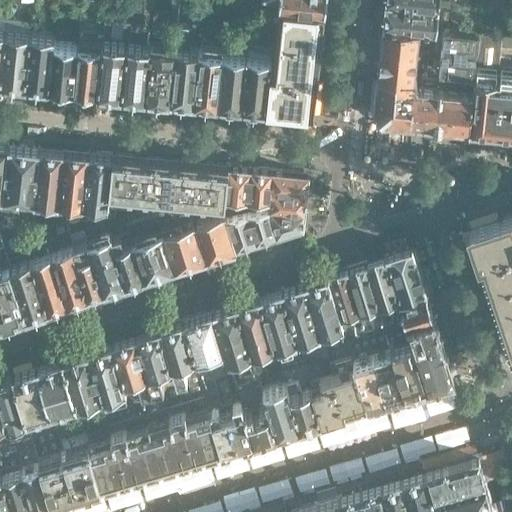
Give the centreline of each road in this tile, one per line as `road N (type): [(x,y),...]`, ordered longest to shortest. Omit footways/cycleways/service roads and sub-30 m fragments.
road 1 (residential): [(153,511),(511,405)]
road 2 (residential): [(339,239),(0,350)]
road 3 (residential): [(0,113),(339,147)]
road 4 (residential): [(339,239),(511,184)]
road 5 (residential): [(355,0),(339,147)]
